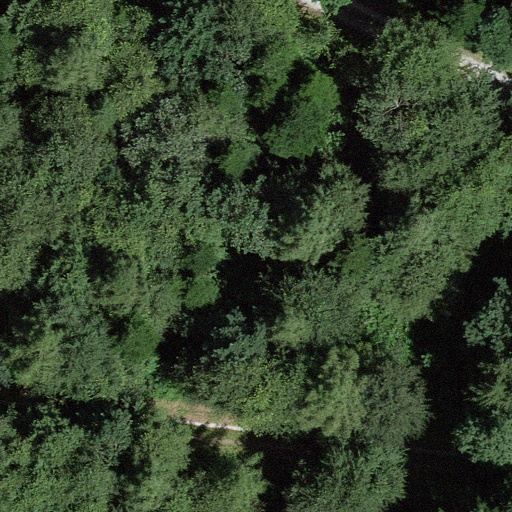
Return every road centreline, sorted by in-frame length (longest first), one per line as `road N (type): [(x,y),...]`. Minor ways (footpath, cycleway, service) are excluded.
road 1 (track): [(511,475),(0,410)]
road 2 (track): [(314,0),(511,103)]
